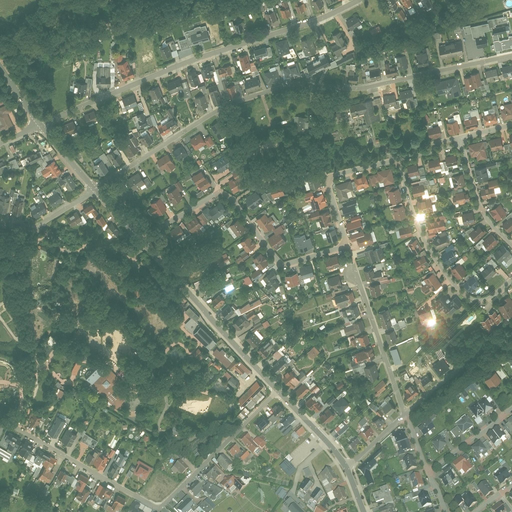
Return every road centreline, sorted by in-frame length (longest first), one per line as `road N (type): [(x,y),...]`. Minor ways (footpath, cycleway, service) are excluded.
road 1 (residential): [(511,55),(370,87),(296,83),(264,92),(214,111),(94,189)]
road 2 (residential): [(278,391),(158,510),(0,425)]
road 3 (residential): [(40,126),(181,64),(360,0)]
road 4 (residential): [(141,240),(217,193),(229,196),(280,267),(346,245),(326,177)]
road 5 (residential): [(511,281),(486,300),(453,289),(417,229),(397,160)]
road 6 (residential): [(141,240),(278,391)]
road 7 (residential): [(352,269),(404,414)]
road 8 (residential): [(511,341),(479,355),(404,414)]
